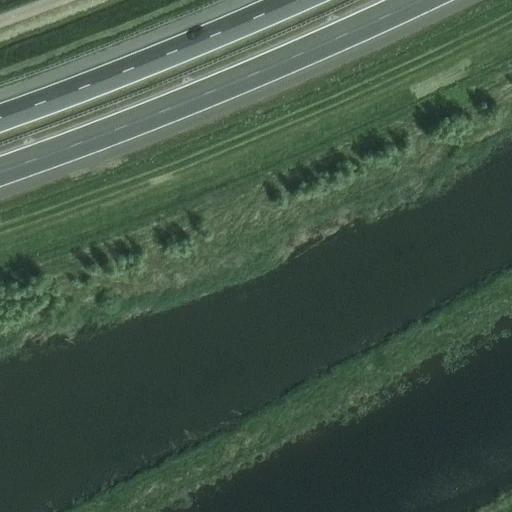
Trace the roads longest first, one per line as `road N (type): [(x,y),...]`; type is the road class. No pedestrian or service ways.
road 1 (motorway): [(0,171),(187,103),(420,0)]
road 2 (motorway): [(290,0),(0,117)]
